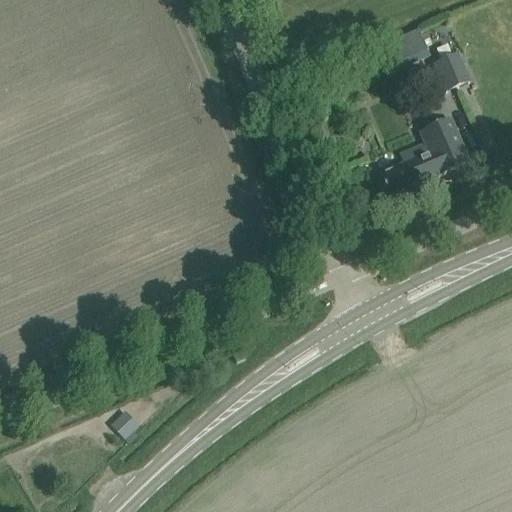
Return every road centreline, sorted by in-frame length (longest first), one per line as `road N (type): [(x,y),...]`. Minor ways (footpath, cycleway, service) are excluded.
road 1 (unclassified): [(339,277),(213,0)]
road 2 (secondary): [(118,511),(265,384)]
road 3 (unclassified): [(339,277),(511,203)]
road 4 (secondary): [(477,265),(431,274),(360,310)]
road 5 (secondary): [(372,330),(477,265)]
road 6 (secondary): [(360,310),(281,359),(265,384)]
road 7 (secondary): [(265,384),(297,376),(372,330)]
